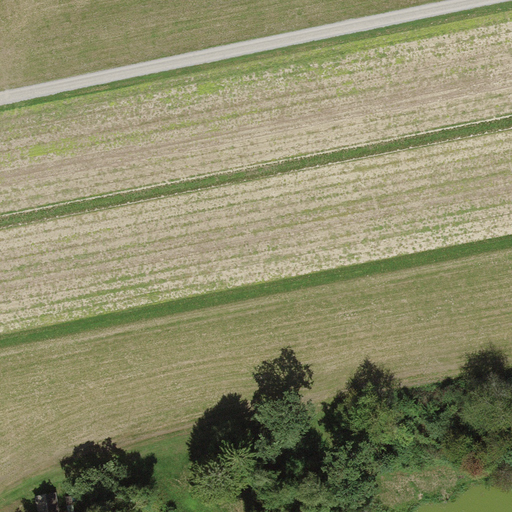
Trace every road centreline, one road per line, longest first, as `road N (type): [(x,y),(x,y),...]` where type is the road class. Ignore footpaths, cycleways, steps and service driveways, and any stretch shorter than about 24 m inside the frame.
road 1 (track): [(0,100),(498,0)]
road 2 (track): [(0,508),(69,471),(192,455)]
